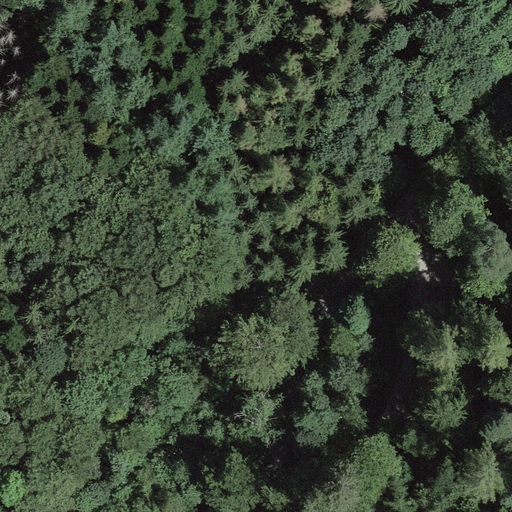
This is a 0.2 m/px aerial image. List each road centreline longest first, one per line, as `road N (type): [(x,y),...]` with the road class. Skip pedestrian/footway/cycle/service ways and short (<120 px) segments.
road 1 (track): [(511,79),(360,253),(298,361),(272,461),(269,511)]
road 2 (track): [(0,393),(182,340),(349,272)]
road 3 (track): [(386,511),(378,488),(388,426),(424,301)]
